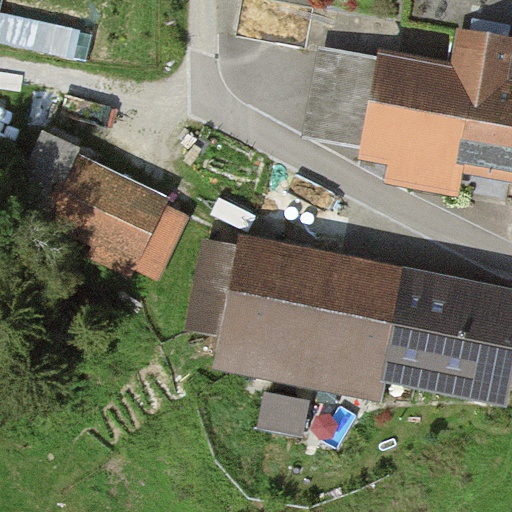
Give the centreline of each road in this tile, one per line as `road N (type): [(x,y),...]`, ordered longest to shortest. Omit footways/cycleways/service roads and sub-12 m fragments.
road 1 (track): [(511,254),(385,214),(219,113),(204,81),(202,0)]
road 2 (track): [(219,113),(0,62)]
